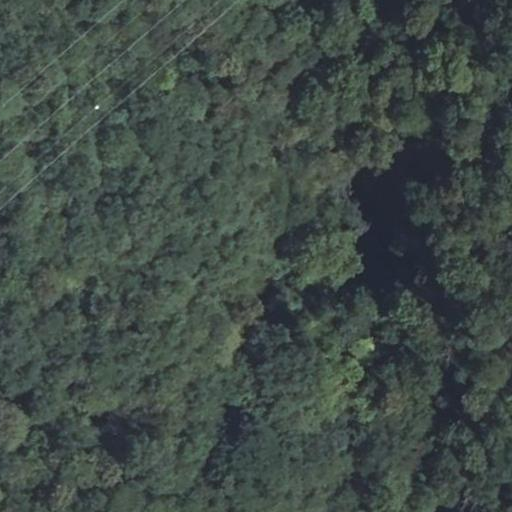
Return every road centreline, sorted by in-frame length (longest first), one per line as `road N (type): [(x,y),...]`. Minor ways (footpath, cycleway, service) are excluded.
road 1 (track): [(177,511),(195,387),(227,298),(253,144),(284,83),(310,0)]
road 2 (track): [(390,0),(431,100),(480,186),(511,214)]
